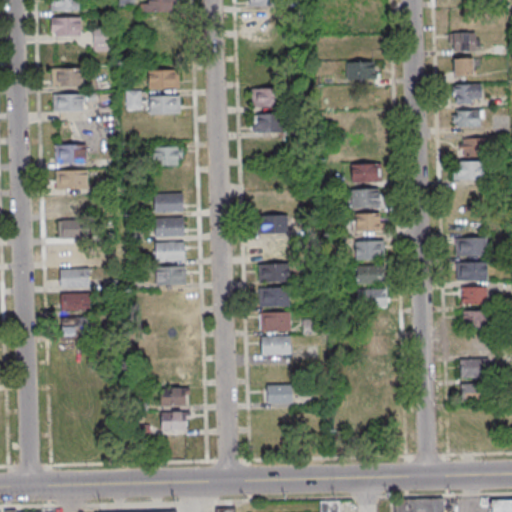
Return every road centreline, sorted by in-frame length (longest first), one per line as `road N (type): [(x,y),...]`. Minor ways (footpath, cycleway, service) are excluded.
road 1 (tertiary): [(511,474),(0,488)]
road 2 (residential): [(33,487),(15,0)]
road 3 (residential): [(231,482),(214,0)]
road 4 (residential): [(430,477),(412,0)]
